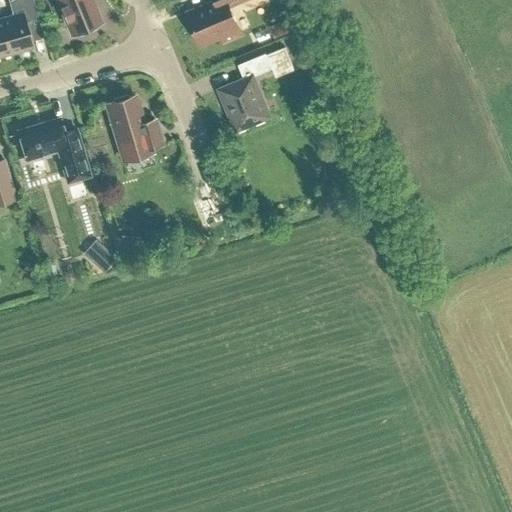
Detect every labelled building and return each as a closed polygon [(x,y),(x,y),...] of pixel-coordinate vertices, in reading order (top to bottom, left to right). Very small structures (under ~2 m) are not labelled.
[(7,0),(8,0),(12,14),(1,18),(11,51),(32,45),(25,21),(37,18),(32,0),(7,0)] [(58,0),(71,31),(99,20),(90,0),(58,0)] [(242,35),(230,8),(247,0),(209,0),(183,11),(199,48),(218,40),(220,44),(242,35)] [(0,54),(11,51),(1,18),(0,17),(0,54)] [(295,29),(291,17),(269,26),(273,37),(295,29)] [(283,46),(266,53),(238,64),(244,79),(220,89),(236,130),(270,116),(253,76),(272,68),(276,76),(292,70),(283,46)] [(142,122),(134,95),(107,103),(118,141),(139,135),(143,148),(161,143),(154,119),(142,122)] [(18,129),(27,157),(57,149),(66,181),(89,174),(76,128),(62,132),(58,117),(18,129)] [(0,159),(0,201),(15,198),(4,159),(0,159)] [(140,236),(121,234),(120,252),(139,254),(140,236)] [(112,255),(98,243),(86,256),(100,268),(112,255)]
